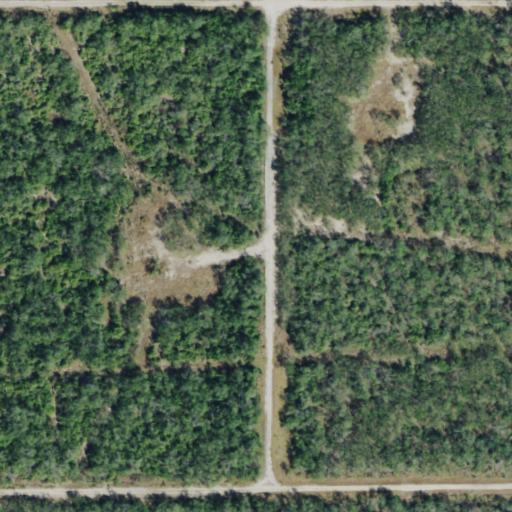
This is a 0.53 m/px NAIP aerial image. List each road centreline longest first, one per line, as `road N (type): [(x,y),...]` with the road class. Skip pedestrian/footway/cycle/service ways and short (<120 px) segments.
road 1 (track): [(0,500),(511,497)]
road 2 (track): [(271,499),(273,0)]
road 3 (track): [(357,0),(0,1)]
